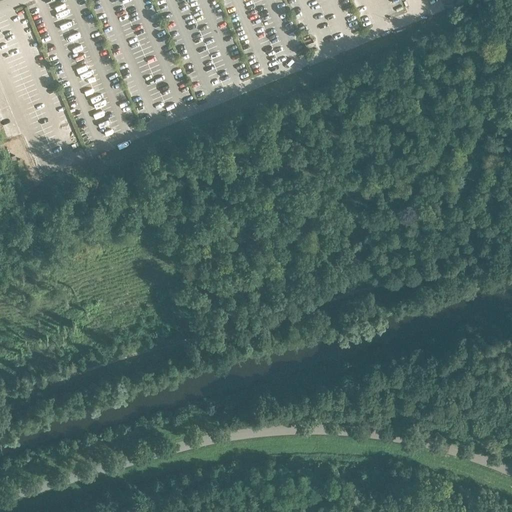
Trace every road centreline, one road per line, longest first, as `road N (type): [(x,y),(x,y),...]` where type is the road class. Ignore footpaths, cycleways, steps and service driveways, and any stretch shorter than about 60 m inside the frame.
road 1 (unknown): [(511,245),(203,351),(0,389)]
road 2 (unclassified): [(511,473),(430,445),(326,430),(187,446),(0,502)]
